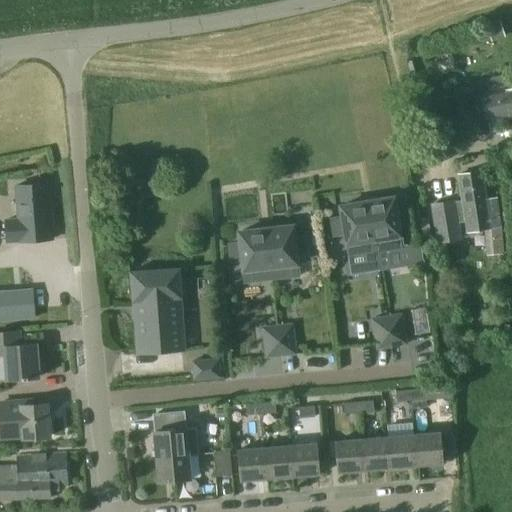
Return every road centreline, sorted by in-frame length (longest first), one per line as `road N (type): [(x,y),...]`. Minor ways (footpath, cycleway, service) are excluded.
road 1 (unclassified): [(96,402),(68,41)]
road 2 (residential): [(96,402),(424,371)]
road 3 (unclassified): [(318,0),(68,41)]
road 4 (residential): [(264,511),(447,497)]
